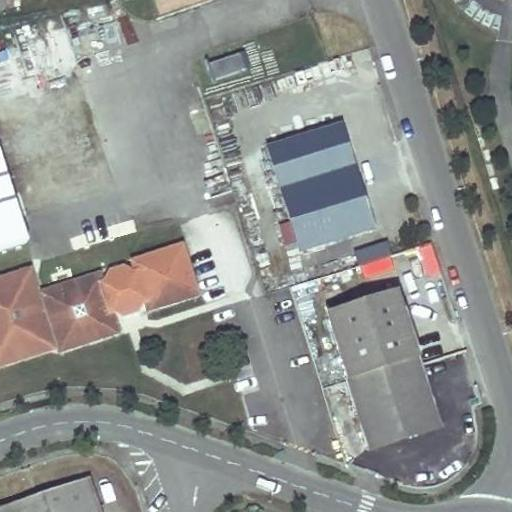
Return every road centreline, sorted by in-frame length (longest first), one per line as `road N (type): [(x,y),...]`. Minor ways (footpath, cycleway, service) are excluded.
road 1 (unclassified): [(378,0),(511,416)]
road 2 (unclassified): [(0,439),(93,420),(203,453)]
road 3 (unclassified): [(203,453),(372,511)]
